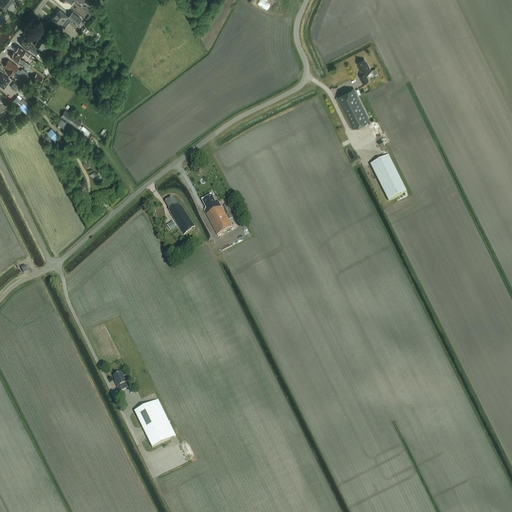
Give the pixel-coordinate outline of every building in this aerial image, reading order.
[(0,0),(0,5),(5,9),(12,0),(0,0)] [(92,17),(95,13),(91,10),(90,9),(89,9),(87,7),(86,7),(86,6),(85,7),(83,5),(87,0),(75,0),(82,5),(81,7),(89,13),(88,13),(92,17)] [(60,10),(53,19),(61,26),(69,17),(68,17),(60,10)] [(73,12),(68,17),(69,17),(72,19),(73,20),(70,24),(75,28),(82,19),(73,12)] [(86,27),(82,32),(87,36),(91,32),(86,27)] [(47,55),(50,52),(46,49),(49,42),(39,37),(34,45),(44,51),(43,53),(47,55)] [(39,52),(35,49),(23,40),(20,44),(24,47),(24,48),(27,51),(28,49),(36,55),(39,52)] [(28,57),(30,54),(23,49),(22,49),(18,46),(14,51),(18,53),(18,54),(21,56),(24,53),(28,57)] [(23,65),(25,62),(23,60),(22,60),(19,58),(20,57),(14,52),(10,57),(14,60),(13,60),(16,63),(18,61),(23,65)] [(17,68),(18,67),(8,60),(4,66),(8,70),(7,72),(11,76),(15,71),(17,68)] [(363,84),(369,81),(365,74),(371,71),(368,64),(367,65),(365,60),(357,63),(359,67),(359,68),(359,69),(360,69),(361,71),(361,72),(362,75),(359,76),(363,84)] [(24,78),(28,73),(23,70),(21,70),(21,71),(18,74),(24,78)] [(0,85),(3,88),(10,80),(2,74),(0,76),(0,85)] [(25,80),(29,83),(34,77),(29,74),(25,80)] [(19,87),(14,82),(10,87),(16,91),(19,87)] [(370,121),(368,117),(354,88),(349,91),(342,94),(338,96),(342,104),(341,105),(353,129),(355,128),(370,121)] [(23,98),(21,101),(17,97),(13,101),(26,114),(30,110),(26,106),(28,103),(23,98)] [(82,122),(65,110),(61,116),(78,128),(80,125),(82,122)] [(70,125),(66,123),(62,119),(58,124),(63,127),(67,130),(70,125)] [(80,130),(89,137),(91,138),(93,136),(90,133),(91,132),(83,126),(83,127),(80,125),(78,128),(80,130)] [(100,134),(102,136),(105,138),(102,141),(103,142),(109,134),(105,132),(106,130),(105,130),(106,129),(105,128),(104,129),(100,134)] [(48,133),(55,140),(59,136),(52,129),(48,133)] [(370,166),(388,202),(407,193),(389,156),(370,166)] [(99,180),(102,174),(94,171),(92,177),(99,180)] [(230,220),(228,221),(220,206),(219,207),(217,203),(215,203),(211,196),(202,201),(206,208),(204,211),(217,236),(234,227),(230,220)] [(177,205),(172,198),(165,203),(169,209),(168,210),(171,214),(170,214),(172,217),(184,236),(195,227),(181,205),(180,206),(177,205)] [(231,206),(233,210),(236,208),(232,202),(223,206),(225,209),(231,206)] [(170,231),(176,227),(173,222),(167,226),(170,231)] [(114,381),(119,392),(129,388),(121,373),(113,377),(115,380),(114,381)] [(158,401),(135,412),(152,448),(176,437),(158,401)]
